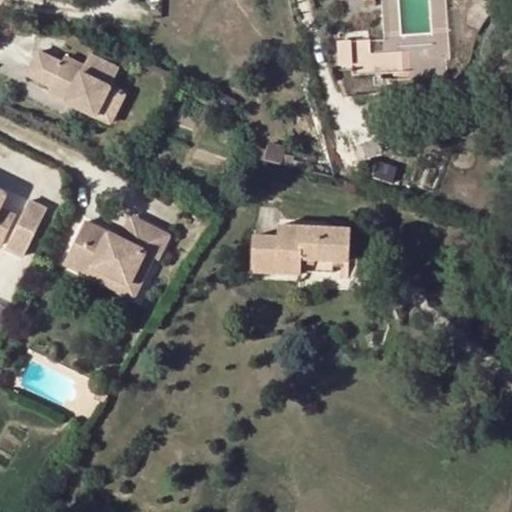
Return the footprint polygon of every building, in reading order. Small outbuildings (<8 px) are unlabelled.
[(405,52),(372,53),(371,39),(339,41),(340,54),(353,54),(353,74),(375,73),(384,72),(406,71),(405,52)] [(38,51),(27,74),(52,86),(49,93),(110,123),(125,93),(111,86),(119,69),(89,54),(84,66),(67,57),(64,63),(38,51)] [(0,245),(17,215),(0,207),(0,206),(7,193),(0,189),(0,245)] [(29,200),(5,247),(24,256),(48,209),(29,200)] [(130,216),(120,237),(130,242),(140,220),(130,216)] [(86,220),(64,262),(134,297),(153,257),(158,259),(170,236),(140,220),(130,242),(120,237),(86,220)] [(279,236),(255,235),(251,274),(300,277),(300,273),(301,261),(332,263),(348,263),(350,231),(279,226),(279,236)] [(332,263),(301,261),(300,273),(332,275),(332,263)] [(0,303),(0,333),(11,309),(0,303)] [(102,382),(93,398),(104,403),(113,388),(102,382)]
